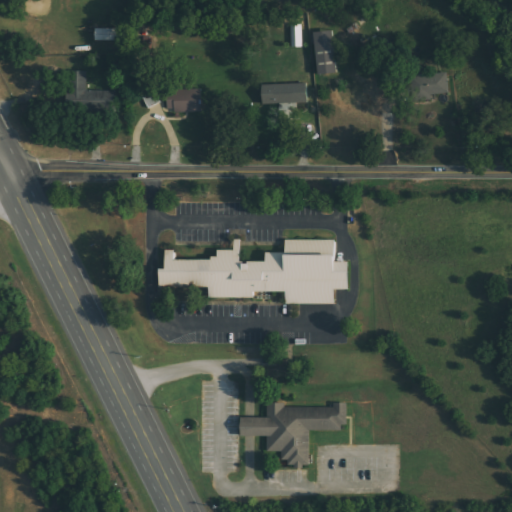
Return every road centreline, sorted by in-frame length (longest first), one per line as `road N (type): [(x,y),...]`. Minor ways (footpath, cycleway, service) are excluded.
road 1 (tertiary): [(6,168),(511,169)]
road 2 (primary): [(177,511),(0,156)]
